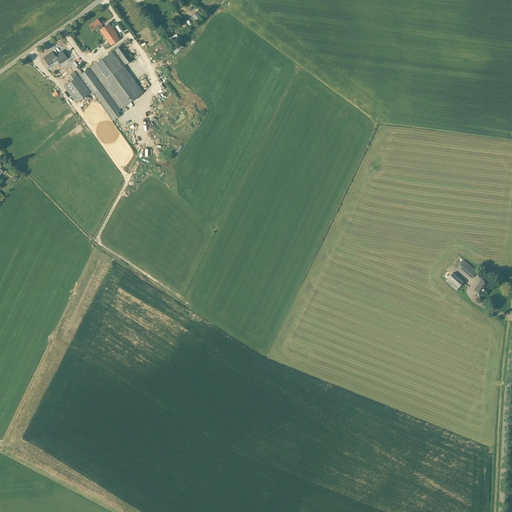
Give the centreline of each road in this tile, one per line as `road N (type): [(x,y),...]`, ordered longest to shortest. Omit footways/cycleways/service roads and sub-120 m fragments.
road 1 (tertiary): [(501,511),(511,329)]
road 2 (unclassified): [(0,72),(99,0)]
